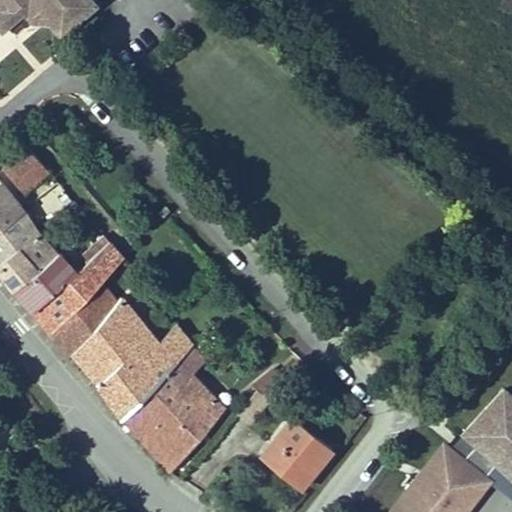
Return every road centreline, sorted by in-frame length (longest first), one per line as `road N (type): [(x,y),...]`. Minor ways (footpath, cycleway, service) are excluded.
road 1 (residential): [(0,116),(52,72),(67,68),(83,77),(369,375),(383,396),(381,419),(321,511)]
road 2 (tertiary): [(108,444),(0,315)]
